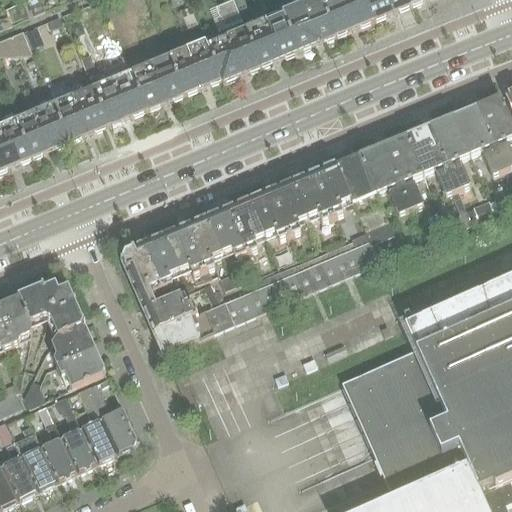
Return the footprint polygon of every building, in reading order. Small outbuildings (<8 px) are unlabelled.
[(28,0),(25,1),(28,9),(41,4),(38,0),(28,0)] [(206,46),(222,84),(223,88),(261,72),(245,34),(239,19),(248,15),(241,0),(210,13),(222,40),(206,46)] [(336,41),(320,3),(318,0),(301,0),(279,10),(283,19),(299,56),(336,41)] [(374,25),(362,0),(328,0),(320,3),(336,41),(374,25)] [(362,0),(374,25),(412,10),(407,0),(362,0)] [(407,0),(412,10),(424,4),(434,0),(407,0)] [(41,4),(28,9),(33,20),(45,15),(41,4)] [(23,6),(6,13),(11,27),(29,20),(23,6)] [(188,34),(200,29),(191,10),(180,15),(188,34)] [(63,20),(66,28),(78,24),(75,16),(63,20)] [(261,72),(299,56),(283,19),(245,34),(261,72)] [(8,20),(0,23),(0,33),(11,29),(8,20)] [(60,22),(48,26),(51,34),(63,30),(60,22)] [(80,25),(68,30),(73,42),(85,37),(80,25)] [(32,54),(44,49),(38,33),(25,39),(32,54)] [(0,46),(0,56),(27,45),(24,37),(0,46)] [(222,84),(206,46),(168,62),(184,100),(222,84)] [(90,59),(81,63),(87,78),(96,74),(90,59)] [(184,100),(168,62),(131,77),(147,115),(184,100)] [(147,115),(131,77),(94,93),(109,131),(147,115)] [(105,131),(90,95),(53,110),(68,147),(105,131)] [(511,143),(511,130),(500,103),(476,113),(504,177),(510,190),(511,189),(511,162),(505,146),(511,143)] [(53,110),(16,125),(32,162),(68,147),(53,110)] [(453,123),(470,161),(480,157),(491,182),(504,177),(476,113),(453,123)] [(430,132),(458,197),(470,192),(459,166),(470,161),(453,123),(430,132)] [(0,174),(32,162),(16,125),(0,131),(0,174)] [(430,132),(407,142),(423,180),(434,176),(445,202),(451,199),(460,220),(443,227),(448,240),(472,230),(458,197),(430,132)] [(383,152),(411,216),(423,211),(412,185),(423,180),(407,142),(383,152)] [(383,152),(361,161),(377,199),(387,195),(398,221),(411,216),(383,152)] [(361,161),(337,171),(352,206),(353,209),(377,199),(361,161)] [(314,180),(333,223),(345,219),(341,211),(352,206),(337,171),(314,180)] [(293,189),(308,224),(319,220),(322,228),(333,223),(314,180),(293,189)] [(293,189),(271,198),(290,241),(302,236),(298,228),(308,224),(293,189)] [(250,207),(265,242),(275,237),(279,246),(290,241),(271,198),(250,207)] [(511,213),(511,198),(495,206),(500,219),(511,213)] [(489,208),(488,206),(473,212),(479,227),(494,221),(489,208)] [(495,206),(489,208),(494,221),(500,219),(495,206)] [(229,216),(247,259),(259,254),(255,246),(265,242),(250,207),(229,216)] [(229,216),(207,225),(222,260),(232,256),(236,264),(247,259),(229,216)] [(222,260),(207,225),(186,233),(208,285),(212,284),(208,275),(216,272),(213,264),(222,260)] [(186,233),(164,243),(179,278),(190,274),(197,290),(208,285),(186,233)] [(437,245),(433,234),(408,245),(412,255),(437,245)] [(368,247),(364,238),(352,243),(356,252),(368,247)] [(394,240),(370,250),(378,268),(401,258),(394,240)] [(143,251),(162,295),(172,291),(169,283),(179,278),(164,243),(143,251)] [(369,248),(225,309),(235,331),(378,270),(369,248)] [(145,316),(155,312),(150,300),(162,295),(143,251),(121,260),(140,304),(145,316)] [(236,292),(231,280),(220,284),(225,297),(236,292)] [(511,283),(406,331),(418,358),(341,393),(390,502),(467,468),(480,497),(495,491),(496,493),(511,485),(511,283)] [(224,306),(217,287),(204,292),(211,311),(224,306)] [(54,288),(20,302),(31,330),(44,324),(48,326),(59,293),(56,292),(54,288)] [(65,295),(59,293),(48,326),(52,327),(58,342),(85,331),(69,293),(65,295)] [(20,302),(0,310),(0,322),(13,352),(18,349),(21,344),(30,339),(31,330),(20,302)] [(145,316),(152,333),(155,338),(198,320),(193,308),(184,312),(179,302),(155,312),(145,316)] [(198,320),(155,338),(164,361),(235,331),(225,309),(198,320)] [(3,356),(13,352),(0,322),(0,352),(1,352),(3,356)] [(55,367),(57,372),(95,355),(85,331),(58,342),(52,350),(56,360),(55,367)] [(343,351),(326,359),(329,366),(346,359),(343,351)] [(106,379),(95,355),(57,372),(61,382),(65,380),(71,394),(106,379)] [(23,403),(29,415),(45,407),(39,393),(40,390),(32,386),(23,403)] [(85,395),(116,461),(131,454),(135,447),(121,415),(107,421),(105,415),(107,414),(97,390),(85,395)] [(91,428),(79,434),(97,471),(116,461),(85,395),(78,398),(85,414),(91,428)] [(0,423),(22,414),(16,399),(0,405),(0,423)] [(71,439),(59,443),(77,480),(97,471),(79,434),(73,420),(65,404),(55,409),(60,419),(62,419),(64,424),(71,439)] [(52,447),(40,453),(57,490),(77,480),(59,443),(53,429),(45,412),(37,416),(52,447)] [(32,457),(19,462),(37,500),(57,490),(40,453),(24,421),(20,423),(25,435),(22,436),(25,443),(32,457)] [(13,466),(1,472),(18,509),(37,500),(19,462),(13,449),(3,430),(0,431),(0,438),(6,452),(13,466)] [(0,511),(11,511),(18,509),(1,472),(0,470),(0,511)]
